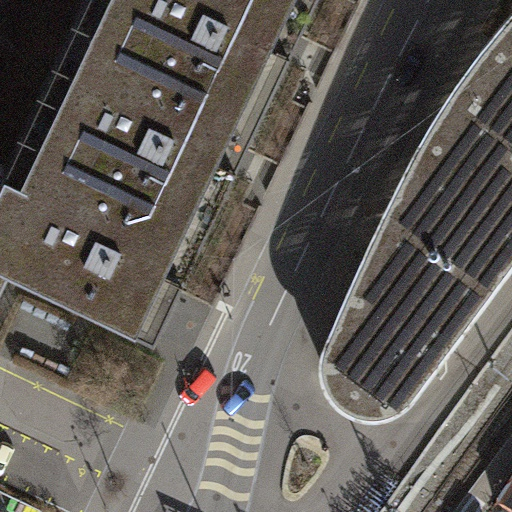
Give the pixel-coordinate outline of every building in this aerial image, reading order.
[(84,0),(80,10),(267,99),(314,0),(84,0)] [(80,10),(28,119),(215,208),(267,99),(80,10)] [(511,16),(503,27),(477,60),(440,110),(405,175),(358,274),(323,354),(323,366),(329,382),(338,392),(351,398),(365,399),(376,397),(384,392),(392,384),(411,399),(511,264),(511,16)] [(6,166),(0,177),(0,258),(11,264),(156,332),(215,208),(28,119),(6,166)] [(0,287),(11,264),(0,258),(0,177),(6,166),(0,162),(0,287)]
